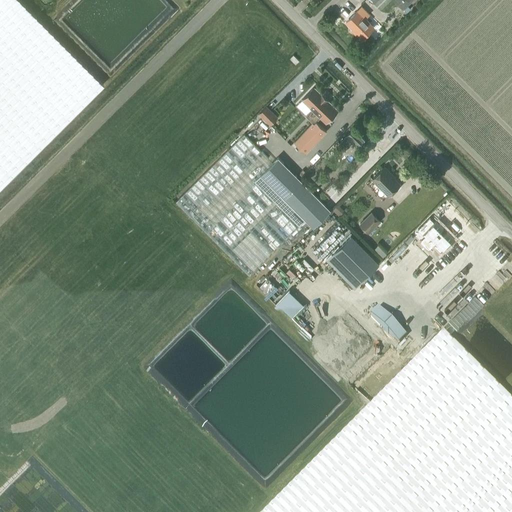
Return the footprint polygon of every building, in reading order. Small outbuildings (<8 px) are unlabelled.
[(0,0),(0,187),(103,85),(18,0),(0,0)] [(370,0),(380,10),(389,0),(393,0),(403,9),(412,0),(370,0)] [(347,22),(363,38),(374,27),(357,11),(347,22)] [(296,64),(299,60),(294,55),(290,58),(296,64)] [(315,123),(313,124),(320,131),(323,128),(316,121),(321,116),(327,121),(339,109),(328,99),(329,99),(322,92),(320,91),(321,89),(318,86),(316,87),(314,86),(302,98),(312,107),(306,114),(314,122),(315,123)] [(278,117),(266,106),(259,113),(270,125),(278,117)] [(314,122),(294,141),(306,153),(326,131),(323,128),(320,131),(313,124),(315,123),(314,122)] [(343,137),(339,141),(346,147),(350,143),(352,141),(358,146),(367,137),(355,125),(343,137)] [(304,221),(303,221),(284,201),(286,199),(314,227),(331,210),(278,157),(272,163),(245,134),(177,201),(249,275),(304,221)] [(345,148),(340,143),(336,147),(342,152),(345,148)] [(383,167),(372,179),(389,195),(400,183),(383,167)] [(333,209),(340,216),(345,211),(338,204),(333,209)] [(371,211),(359,223),(369,233),(381,220),(371,211)] [(440,222),(424,237),(445,258),(461,243),(440,222)] [(379,263),(351,234),(327,258),(355,286),(379,263)] [(383,257),(387,253),(378,244),(374,248),(383,257)] [(407,335),(379,307),(330,356),(358,384),(407,335)] [(266,511),(511,511),(511,401),(444,333),(266,511)] [(0,495),(12,484),(0,471),(0,495)]
